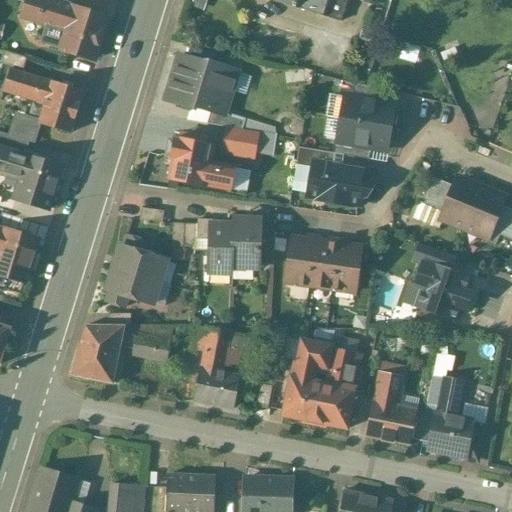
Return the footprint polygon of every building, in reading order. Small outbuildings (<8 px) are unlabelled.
[(74,10),(43,0),(28,0),(23,17),(67,30),(61,51),(94,61),(94,60),(93,59),(105,19),(74,9),(74,10)] [(270,0),(339,22),(346,0),(270,0)] [(309,38),(248,20),(239,55),(300,69),(309,38)] [(467,45),(464,28),(445,33),(449,49),(467,45)] [(381,36),(361,30),(358,39),(377,46),(381,36)] [(26,59),(4,52),(1,64),(23,70),(26,59)] [(207,64),(179,55),(165,101),(194,110),(195,107),(209,112),(223,116),(224,113),(237,71),(207,62),(207,64)] [(51,83),(9,70),(3,92),(44,105),(39,124),(70,133),(83,92),(51,83)] [(379,90),(353,83),(351,97),(377,102),(379,90)] [(351,97),(344,96),(340,119),(389,128),(393,105),(377,102),(351,97)] [(433,101),(433,110),(453,110),(454,101),(433,101)] [(245,119),(224,113),(223,116),(209,112),(206,124),(231,129),(231,128),(241,130),(245,119)] [(389,128),(340,119),(336,141),(336,142),(369,148),(385,151),(389,128)] [(241,130),(231,128),(231,129),(229,141),(248,144),(247,149),(272,153),(275,135),(241,130)] [(212,146),(176,139),(176,140),(174,139),(174,142),(169,141),(165,156),(171,157),(170,160),(172,160),(168,179),(204,186),(204,184),(229,189),(233,169),(210,164),(210,163),(209,163),(212,146)] [(369,148),(336,142),(336,141),(334,141),(332,154),(367,160),(369,148)] [(59,168),(0,148),(0,173),(21,180),(15,199),(47,209),(59,168)] [(365,172),(313,163),(307,197),(360,206),(362,196),(366,197),(374,185),(376,174),(371,173),(371,172),(365,171),(365,172)] [(453,186),(431,178),(420,203),(442,212),(453,186)] [(480,189),(456,179),(453,186),(442,212),(439,219),(463,229),(480,189)] [(504,199),(480,189),(463,229),(488,239),(490,232),(501,206),(504,199)] [(511,240),(511,210),(501,206),(490,232),(511,241),(511,240)] [(163,212),(140,208),(139,220),(162,223),(163,212)] [(211,220),(197,220),(196,239),(208,239),(209,226),(211,226),(211,220)] [(260,222),(232,221),(232,227),(233,227),(231,266),(232,266),(259,267),(260,222)] [(184,224),(172,224),(171,247),(183,247),(184,224)] [(196,225),(184,224),(183,247),(195,248),(196,225)] [(211,226),(209,226),(208,239),(207,272),(232,273),(232,266),(231,266),(233,227),(232,227),(211,226)] [(5,231),(0,229),(0,274),(24,282),(37,240),(6,231),(5,231)] [(144,242),(126,236),(122,246),(141,252),(144,242)] [(309,294),(317,245),(318,242),(309,240),(309,243),(291,241),(283,290),(309,294)] [(317,245),(309,294),(334,298),(342,246),(334,245),(333,248),(317,245)] [(122,246),(120,246),(113,269),(158,282),(165,259),(141,252),(122,246)] [(342,246),(334,298),(357,302),(365,253),(347,250),(348,247),(342,246)] [(468,279),(423,263),(416,285),(424,288),(418,307),(454,319),(458,306),(466,308),(470,295),(463,292),(468,279)] [(158,282),(113,269),(107,292),(127,298),(151,305),(151,304),(158,282)] [(169,286),(158,282),(151,304),(163,307),(169,286)] [(127,298),(108,292),(105,303),(124,308),(127,298)] [(130,314),(107,314),(107,326),(124,326),(130,326),(130,314)] [(0,359),(9,329),(0,326),(0,359)] [(107,326),(85,326),(70,375),(112,384),(120,346),(122,334),(124,326),(107,326)] [(130,326),(124,326),(122,334),(142,338),(144,327),(130,326)] [(208,329),(196,328),(191,350),(203,352),(208,329)] [(203,352),(200,369),(221,373),(223,366),(229,333),(208,329),(203,352)] [(285,329),(275,329),(273,342),(282,343),(283,337),(285,329)] [(335,330),(285,329),(283,337),(295,339),(301,340),(332,347),(335,330)] [(361,330),(335,329),(335,330),(332,347),(332,350),(356,355),(361,330)] [(241,335),(229,333),(223,366),(235,368),(241,335)] [(153,337),(153,340),(142,338),(122,334),(120,346),(133,349),(132,354),(166,361),(170,340),(153,337)] [(295,339),(283,337),(282,343),(280,354),(291,357),(295,339)] [(332,347),(301,340),(296,363),(316,369),(317,369),(327,371),(332,347)] [(356,355),(332,350),(332,347),(327,371),(333,372),(333,371),(356,375),(357,373),(352,372),(356,355)] [(296,363),(293,363),(282,416),(300,420),(302,423),(314,426),(322,384),(314,382),(316,369),(296,363)] [(404,370),(382,366),(380,374),(402,378),(404,370)] [(200,369),(193,401),(233,409),(239,377),(221,373),(200,369)] [(322,384),(314,426),(325,428),(328,426),(347,429),(355,388),(354,388),(356,375),(333,371),(333,372),(330,385),(322,384)] [(380,374),(378,374),(373,402),(396,407),(402,378),(380,374)] [(461,383),(442,379),(436,415),(455,419),(461,383)] [(271,387),(260,385),(256,407),(267,410),(271,387)] [(373,402),(372,402),(365,436),(409,445),(410,440),(415,411),(396,407),(373,402)] [(425,413),(415,411),(410,440),(419,441),(425,413)] [(435,415),(425,413),(419,441),(429,443),(435,415)] [(436,415),(435,415),(429,443),(428,449),(464,457),(472,422),(455,419),(436,415)] [(77,480),(40,469),(27,511),(67,511),(71,502),(77,480)] [(213,511),(215,477),(167,475),(165,511),(213,511)] [(290,511),(292,480),(244,478),(242,511),(290,511)] [(144,487),(118,485),(115,511),(142,511),(143,497),(144,487)] [(391,502),(343,492),(339,511),(389,511),(391,503),(391,502)] [(154,511),(156,498),(143,497),(142,511),(154,511)] [(95,511),(97,509),(71,502),(67,511),(95,511)] [(402,511),(404,505),(391,503),(389,511),(402,511)]
